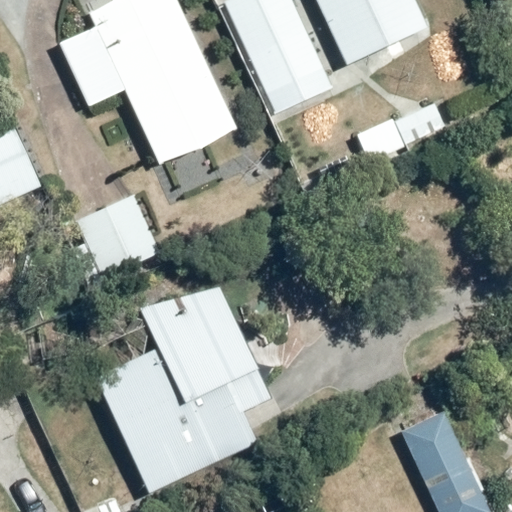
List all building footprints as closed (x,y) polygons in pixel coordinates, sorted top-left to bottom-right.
[(171,0),(84,0),(79,2),(155,166),(232,130),(171,0)] [(219,0),(273,114),(342,81),(336,70),(424,29),(410,0),(219,0)] [(3,115),(0,116),(0,200),(36,182),(3,115)] [(133,191),(73,214),(97,275),(157,252),(133,191)] [(248,366),(213,282),(134,304),(151,345),(89,370),(140,494),(287,434),(258,362),(248,366)] [(443,403),(394,426),(434,511),(486,511),(478,496),(485,492),(443,403)]
